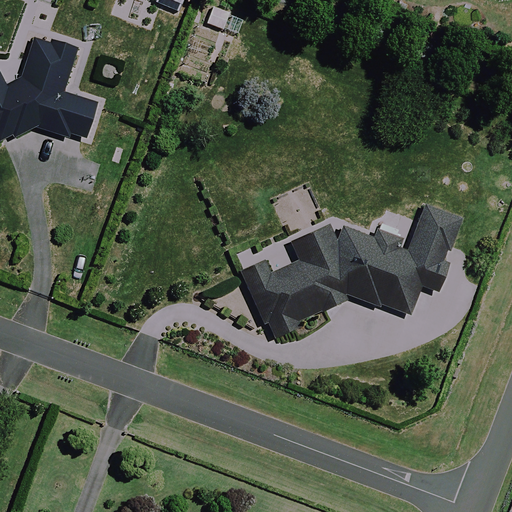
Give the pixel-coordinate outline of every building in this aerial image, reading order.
[(183,0),(157,0),(156,4),(178,13),(183,0)] [(230,15),(213,9),(206,26),(223,33),(230,15)] [(76,52),(34,40),(22,80),(4,89),(0,80),(0,142),(28,130),(84,146),(96,105),(63,96),(76,52)] [(122,66),(103,60),(97,81),(116,87),(122,66)] [(399,252),(402,242),(377,233),(374,242),(343,231),(337,247),(328,228),(291,245),(300,263),(273,276),(266,262),(240,275),(272,342),(300,329),(298,326),(347,302),(409,324),(421,289),(438,295),(448,265),(446,264),(461,222),(424,209),(409,252),(402,253),(399,252)]
